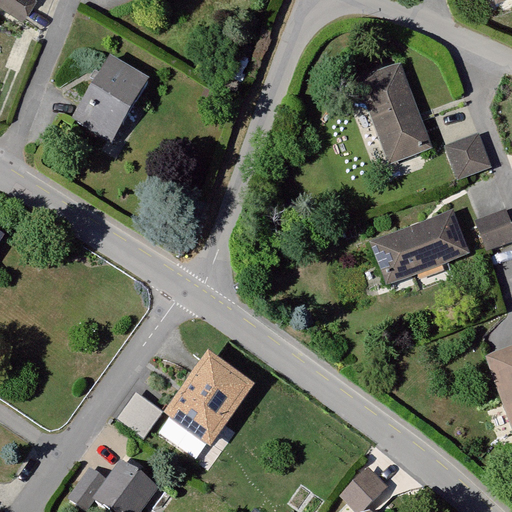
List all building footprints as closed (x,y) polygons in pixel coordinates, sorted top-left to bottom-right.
[(31,0),(0,0),(0,7),(21,19),(31,0)] [(149,84),(103,58),(68,121),(114,147),(149,84)] [(400,67),(357,83),(387,167),(431,152),(400,67)] [(478,136),(445,148),(458,184),(491,172),(478,136)] [(511,239),(502,211),(473,221),(484,250),(511,240),(511,239)] [(450,215),(369,245),(385,289),(467,259),(450,215)] [(511,348),(483,359),(511,440),(511,348)] [(247,394),(204,364),(166,418),(209,448),(247,394)] [(119,418),(146,436),(164,409),(137,391),(119,418)] [(143,511),(160,489),(122,462),(94,502),(108,511),(143,511)]
